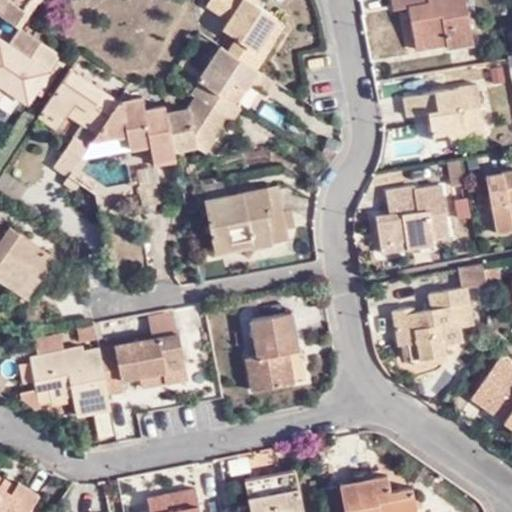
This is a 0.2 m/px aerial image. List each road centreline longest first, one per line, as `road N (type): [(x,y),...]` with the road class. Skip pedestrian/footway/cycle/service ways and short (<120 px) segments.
road 1 (residential): [(340,0),(369,124),(340,226),(369,397)]
road 2 (residential): [(369,397),(78,466),(14,424),(0,428)]
road 3 (residential): [(369,397),(511,491)]
